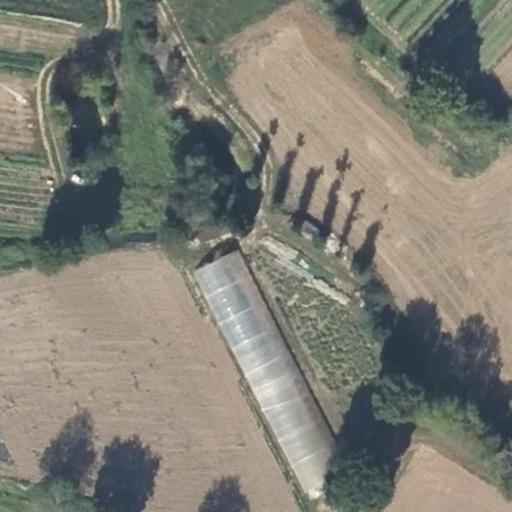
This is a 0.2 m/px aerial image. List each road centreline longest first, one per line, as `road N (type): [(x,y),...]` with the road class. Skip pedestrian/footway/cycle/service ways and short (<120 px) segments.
road 1 (track): [(109,0),(118,47),(51,73),(43,88),(58,228),(0,237)]
road 2 (track): [(271,213),(372,291),(511,444)]
road 3 (track): [(155,0),(218,136),(251,195),(271,213)]
road 4 (track): [(335,0),(413,73),(479,104)]
